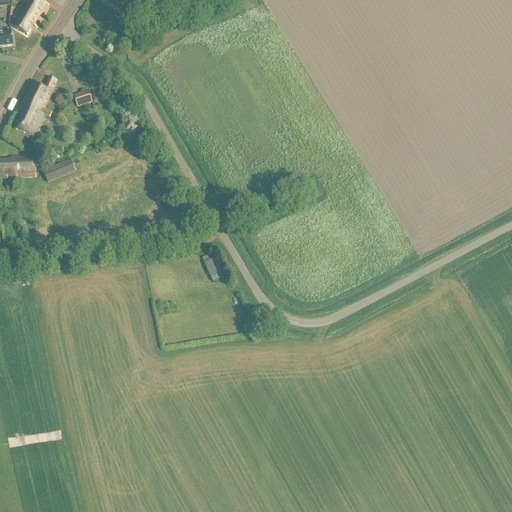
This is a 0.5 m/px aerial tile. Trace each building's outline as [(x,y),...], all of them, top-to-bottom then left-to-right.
[(8,0),(0,0),(0,8),(9,8),(8,0)] [(24,0),(9,26),(27,37),(33,27),(36,29),(49,7),(36,0),(24,0)] [(103,0),(101,3),(120,16),(129,3),(131,5),(131,3),(135,6),(135,7),(140,11),(146,2),(141,0),(139,0),(140,0),(139,0),(103,0)] [(0,28),(0,48),(13,47),(11,30),(0,30),(0,28)] [(56,83),(48,79),(44,89),(31,83),(17,116),(21,118),(15,130),(33,138),(43,116),(48,119),(51,114),(44,111),(56,83)] [(88,92),(73,98),(77,110),(92,105),(88,92)] [(34,160),(11,158),(11,162),(0,161),(0,180),(35,179),(34,160)] [(46,183),(76,174),(72,161),(42,170),(46,183)] [(208,277),(215,275),(209,256),(201,259),(208,277)]
